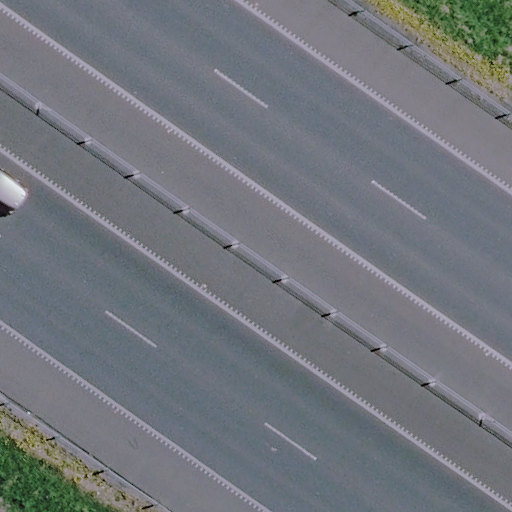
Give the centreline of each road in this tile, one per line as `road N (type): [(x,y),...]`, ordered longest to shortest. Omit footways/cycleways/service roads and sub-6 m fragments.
road 1 (motorway): [(111,0),(511,285)]
road 2 (motorway): [(371,511),(0,246)]
